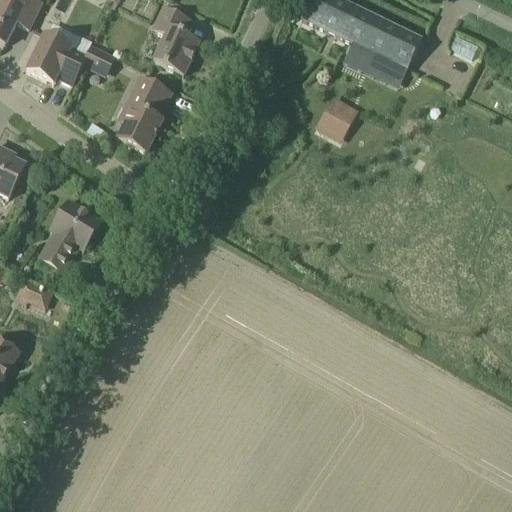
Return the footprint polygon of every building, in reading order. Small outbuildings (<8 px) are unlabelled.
[(17,0),(14,7),(0,0),(0,49),(4,51),(15,28),(28,34),(41,8),(24,0),(17,0)] [(370,58),(406,75),(421,45),(329,0),(312,0),(301,24),(351,49),(342,66),(361,76),(370,58)] [(198,47),(181,39),(188,24),(163,12),(152,35),(165,41),(153,67),(182,81),(190,66),(191,66),(194,59),(193,59),(198,47)] [(56,83),(71,91),(82,70),(86,61),(70,53),(71,52),(43,39),(25,76),(53,89),(56,83)] [(90,52),(86,61),(82,70),(92,75),(94,70),(107,77),(114,63),(90,52)] [(117,144),(119,145),(145,158),(161,125),(158,124),(156,120),(158,116),(162,115),(170,99),(139,83),(131,100),(137,103),(117,144)] [(376,128),(335,104),(317,134),(359,158),(376,128)] [(99,133),(93,142),(100,146),(106,138),(99,133)] [(0,199),(8,203),(24,171),(11,165),(13,161),(0,154),(0,199)] [(68,207),(59,220),(49,236),(53,238),(38,263),(62,278),(77,254),(82,256),(100,227),(68,207)] [(15,305),(25,309),(27,306),(44,314),(50,299),(23,287),(15,305)] [(0,385),(3,382),(7,376),(6,376),(18,359),(0,346),(0,385)]
